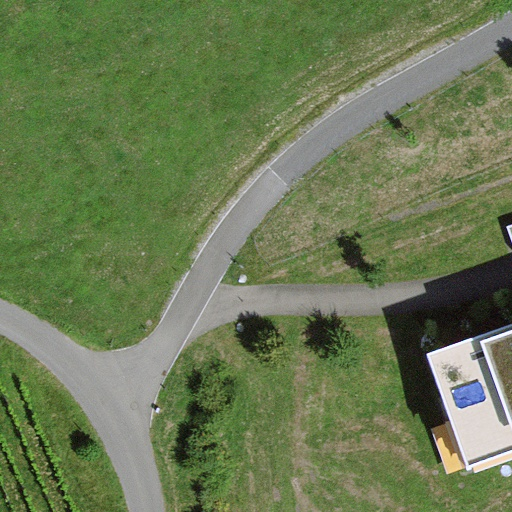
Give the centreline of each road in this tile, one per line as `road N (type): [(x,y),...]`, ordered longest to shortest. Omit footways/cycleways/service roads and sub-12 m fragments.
road 1 (residential): [(116,418),(215,253),(311,146),(511,29)]
road 2 (unclassified): [(116,418),(99,380),(27,322),(0,313)]
